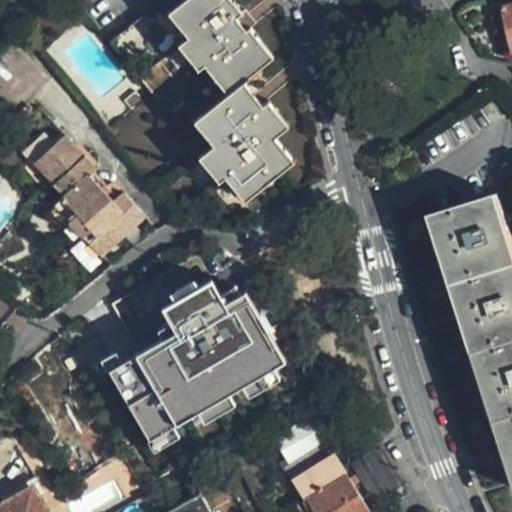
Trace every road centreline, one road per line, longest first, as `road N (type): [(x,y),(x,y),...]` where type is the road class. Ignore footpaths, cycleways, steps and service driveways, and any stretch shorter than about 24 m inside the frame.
road 1 (residential): [(354,185),(270,227),(220,241),(162,234),(34,337),(0,381)]
road 2 (residential): [(354,185),(373,268),(461,511)]
road 3 (residential): [(308,0),(354,185)]
